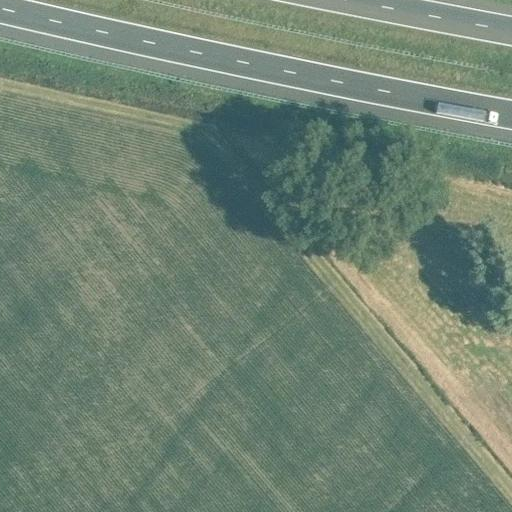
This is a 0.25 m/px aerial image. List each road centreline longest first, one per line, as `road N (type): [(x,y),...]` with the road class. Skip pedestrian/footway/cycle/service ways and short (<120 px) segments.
road 1 (motorway): [(0,8),(511,116)]
road 2 (motorway): [(511,32),(344,0)]
